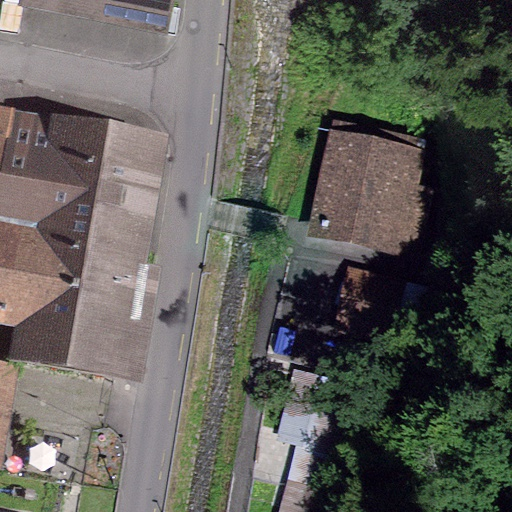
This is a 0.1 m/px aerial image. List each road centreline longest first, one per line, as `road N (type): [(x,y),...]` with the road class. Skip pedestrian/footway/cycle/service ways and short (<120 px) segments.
road 1 (residential): [(138,511),(200,74)]
road 2 (residential): [(0,49),(200,74)]
